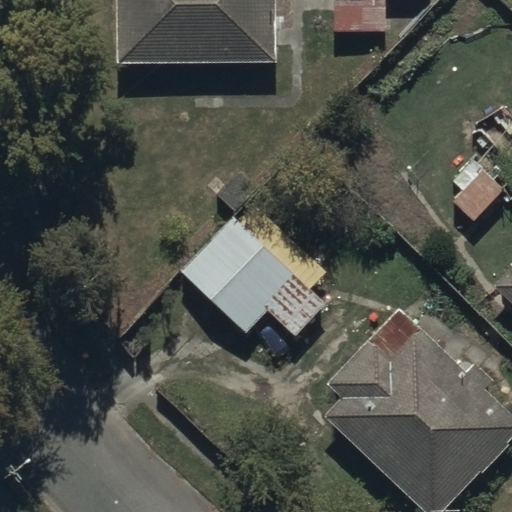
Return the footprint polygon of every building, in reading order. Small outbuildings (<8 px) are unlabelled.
[(275,0),(118,0),(118,64),(275,65),(275,0)] [(351,0),(353,35),(390,34),(389,0),(351,0)] [(329,272),(253,202),(251,201),(182,275),(240,329),(243,325),(252,333),(269,315),(296,339),(329,303),(314,289),(329,272)] [(511,297),(511,265),(496,283),(511,297)] [(347,398),(329,416),(427,511),(445,511),(482,474),(484,476),(511,447),(511,445),(508,442),(511,437),(511,417),(487,393),(498,383),(476,362),(468,370),(423,326),(391,358),(371,339),(330,381),(347,398)]
